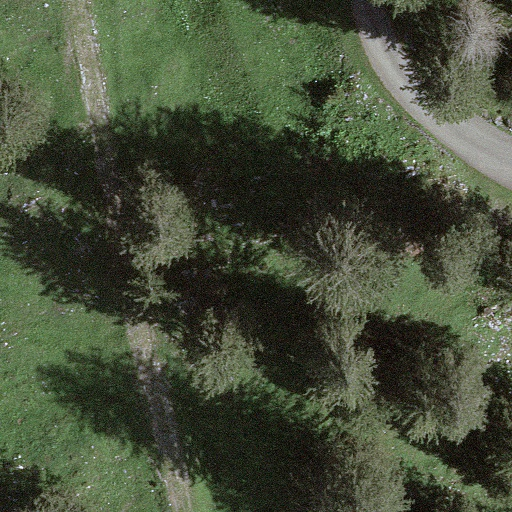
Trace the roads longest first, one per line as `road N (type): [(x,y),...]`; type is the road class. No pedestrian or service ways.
road 1 (track): [(184,511),(81,0)]
road 2 (track): [(511,159),(489,152),(415,99),(363,0)]
